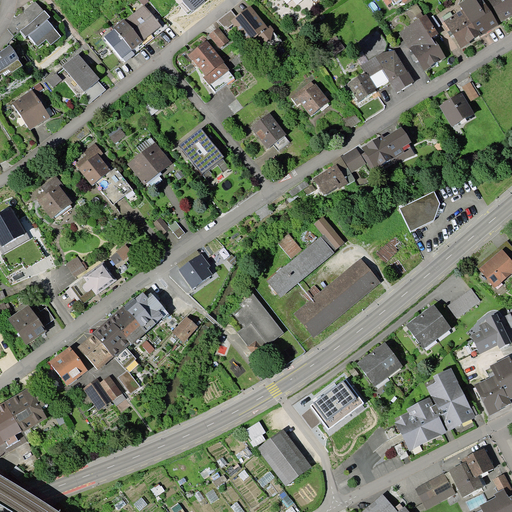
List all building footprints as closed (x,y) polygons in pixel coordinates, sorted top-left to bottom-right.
[(183,0),(192,11),(205,0),(183,0)] [(483,0),(465,0),(459,4),(463,9),(479,35),(481,36),(499,25),(483,0)] [(511,0),(487,0),(500,22),(511,15),(511,0)] [(25,11),(29,23),(44,11),(35,1),(25,11)] [(134,12),(151,34),(162,26),(144,4),(134,12)] [(267,26),(251,6),(237,16),(231,21),(233,24),(249,44),(256,37),(260,43),(271,41),(274,30),(269,24),(267,26)] [(479,35),(463,9),(453,15),(445,20),(444,21),(461,48),(471,42),(470,41),(479,35)] [(50,17),(45,10),(44,11),(29,23),(20,30),(26,37),(28,35),(38,46),(47,40),(51,44),(61,37),(47,19),(50,17)] [(218,20),(226,30),(233,24),(231,21),(237,16),(231,10),(218,20)] [(151,34),(134,12),(125,19),(143,41),(151,34)] [(443,17),(445,20),(453,15),(451,12),(443,17)] [(429,19),(426,14),(399,32),(409,48),(410,48),(425,71),(447,56),(434,36),(438,33),(436,29),(429,19)] [(434,16),(429,19),(436,29),(440,26),(434,16)] [(132,50),(134,54),(144,46),(142,42),(143,41),(125,19),(114,28),(115,29),(132,50)] [(230,41),(219,28),(209,35),(220,49),(230,41)] [(132,50),(115,29),(105,37),(122,58),(123,57),(126,61),(135,54),(134,54),(132,50)] [(359,45),(369,60),(383,53),(385,52),(388,44),(381,31),(359,45)] [(336,55),(345,48),(337,35),(327,42),(336,55)] [(225,62),(207,40),(188,55),(205,76),(203,77),(216,92),(234,77),(229,70),(230,69),(224,62),(225,62)] [(0,51),(0,74),(8,70),(12,72),(23,65),(18,59),(19,58),(10,45),(0,51)] [(369,60),(361,65),(365,73),(348,83),(358,103),(377,92),(375,89),(389,82),(397,93),(414,81),(409,71),(407,72),(395,50),(385,52),(383,53),(369,60)] [(78,53),(63,66),(84,92),(100,79),(78,53)] [(62,80),(54,71),(45,79),(53,88),(62,80)] [(301,104),(311,116),(329,102),(316,84),(314,85),(311,82),(291,97),(298,106),(301,104)] [(471,83),(470,82),(462,87),(471,101),(479,96),(479,95),(480,95),(473,82),(471,83)] [(39,83),(33,86),(37,92),(43,89),(39,83)] [(12,103),(30,130),(50,117),(32,89),(12,103)] [(439,106),(452,127),(474,113),(462,93),(439,106)] [(250,127),(267,149),(273,144),(285,135),(286,134),(269,112),(250,127)] [(383,135),(362,147),(365,152),(362,154),(372,171),(376,168),(380,175),(415,154),(409,144),(411,142),(402,126),(384,137),(383,135)] [(121,128),(110,136),(115,143),(126,135),(121,128)] [(223,156),(201,129),(180,145),(202,173),(223,156)] [(290,142),(285,135),(273,144),(278,151),(290,142)] [(141,153),(151,145),(146,139),(137,147),(141,153)] [(127,164),(144,185),(146,183),(161,172),(172,163),(155,142),(151,145),(141,153),(127,164)] [(80,167),(78,168),(92,186),(96,183),(111,170),(100,156),(104,154),(95,143),(84,152),(86,155),(76,163),(80,167)] [(366,163),(356,147),(342,156),(352,172),(366,163)] [(355,180),(341,156),(332,162),(334,166),(337,164),(349,184),(355,180)] [(314,179),(324,195),(326,193),(327,195),(339,187),(340,189),(349,184),(337,164),(334,166),(314,179)] [(133,189),(116,167),(111,170),(96,183),(113,205),(133,189)] [(185,176),(181,170),(175,175),(179,180),(185,176)] [(162,174),(161,172),(146,183),(148,185),(162,174)] [(39,200),(38,201),(52,219),(53,217),(70,204),(72,203),(61,187),(63,185),(56,176),(41,187),(44,191),(36,197),(39,200)] [(309,185),(306,180),(289,191),(292,196),(309,185)] [(315,189),(312,185),(304,190),(308,195),(315,189)] [(440,204),(434,192),(399,208),(410,232),(434,220),(440,204)] [(72,206),(70,204),(53,217),(55,220),(72,206)] [(272,211),(267,204),(255,213),(260,220),(272,211)] [(0,213),(0,242),(2,246),(27,232),(12,207),(0,213)] [(153,223),(163,235),(171,229),(169,227),(161,217),(153,223)] [(345,242),(323,217),(314,224),(323,235),(324,234),(337,249),(345,242)] [(185,232),(175,221),(169,227),(171,229),(179,238),(185,232)] [(291,259),(302,250),(288,233),(277,242),(291,259)] [(281,298),(335,253),(334,251),(337,249),(324,234),(323,235),(321,237),(321,236),(267,281),(281,298)] [(502,248),(511,259),(511,258),(511,246),(506,240),(500,246),(502,248)] [(132,254),(125,244),(116,251),(117,252),(110,257),(116,265),(122,260),(123,261),(132,254)] [(502,248),(478,268),(495,288),(511,273),(511,260),(511,259),(502,248)] [(179,269),(192,288),(213,274),(208,267),(210,265),(201,253),(179,269)] [(81,262),(77,256),(66,264),(75,277),(86,270),(86,269),(87,268),(83,261),(81,262)] [(294,313),(314,338),(381,282),(361,258),(294,313)] [(97,295),(117,280),(104,262),(83,277),(84,278),(66,291),(72,300),(75,298),(77,301),(80,299),(83,304),(96,295),(97,295)] [(471,288),(447,306),(457,318),(480,301),(471,288)] [(146,332),(169,313),(151,292),(147,296),(143,292),(135,299),(134,298),(124,306),(146,332)] [(248,345),(249,346),(256,341),(261,348),(262,349),(284,333),(253,294),(240,305),(243,308),(234,315),(244,327),(238,332),(248,345)] [(12,310),(8,303),(5,304),(4,302),(0,304),(0,315),(9,311),(12,310)] [(8,318),(27,345),(47,331),(44,327),(32,309),(29,304),(8,318)] [(434,304),(420,315),(438,339),(452,328),(434,304)] [(37,305),(32,309),(44,327),(55,319),(46,307),(41,311),(37,305)] [(146,332),(124,306),(110,318),(121,330),(121,331),(131,343),(132,344),(146,332)] [(500,319),(497,314),(486,319),(487,322),(479,325),(482,329),(471,335),(480,354),(498,345),(500,349),(511,343),(505,331),(500,319)] [(511,316),(511,314),(500,319),(505,331),(511,327),(511,316)] [(424,349),(438,339),(420,315),(406,325),(424,349)] [(198,326),(186,316),(172,332),(184,342),(198,326)] [(93,334),(114,357),(125,369),(136,358),(126,348),(131,343),(121,331),(121,330),(110,318),(93,333),(93,334)] [(114,357),(93,334),(78,348),(99,370),(114,357)] [(155,349),(147,341),(142,345),(150,354),(155,349)] [(247,347),(253,355),(261,348),(256,341),(249,346),(248,345),(247,347)] [(385,342),(371,353),(389,377),(403,366),(385,342)] [(49,362),(67,386),(88,370),(70,346),(49,362)] [(375,387),(389,377),(371,353),(357,363),(375,387)] [(490,366),(495,375),(502,389),(504,388),(510,399),(511,398),(511,360),(510,356),(490,366)] [(451,367),(433,376),(436,382),(427,387),(436,405),(441,415),(449,431),(476,417),(458,382),(459,382),(451,367)] [(140,387),(127,370),(118,377),(130,394),(140,387)] [(502,389),(495,375),(474,385),(490,415),(500,410),(500,409),(511,403),(510,399),(504,388),(502,389)] [(110,376),(100,383),(113,401),(123,394),(110,376)] [(97,379),(83,389),(99,411),(113,401),(100,383),(97,379)] [(346,379),(310,406),(328,430),(364,403),(346,379)] [(30,387),(5,402),(23,433),(48,418),(41,407),(46,404),(40,395),(36,397),(30,387)] [(127,399),(123,394),(113,401),(117,406),(127,399)] [(434,406),(430,397),(407,409),(409,412),(400,416),(401,419),(395,422),(409,451),(447,432),(439,416),(441,415),(436,405),(434,406)] [(131,406),(127,399),(117,406),(121,413),(131,406)] [(23,433),(5,402),(0,404),(0,457),(28,441),(23,433)] [(312,466),(283,428),(257,448),(286,486),(312,466)] [(463,463),(449,470),(463,497),(484,486),(479,476),(495,468),(485,448),(462,460),(463,463)] [(426,509),(456,494),(455,492),(459,491),(449,471),(445,473),(415,488),(426,509)] [(504,489),(507,493),(511,490),(511,488),(505,474),(493,480),(499,491),(504,489)] [(496,497),(480,505),(483,511),(511,511),(511,495),(509,497),(507,493),(504,489),(499,491),(494,494),(496,497)] [(403,507),(398,511),(395,508),(382,494),(361,511),(409,511),(405,506),(403,507)] [(400,503),(395,508),(398,511),(403,507),(400,503)]
